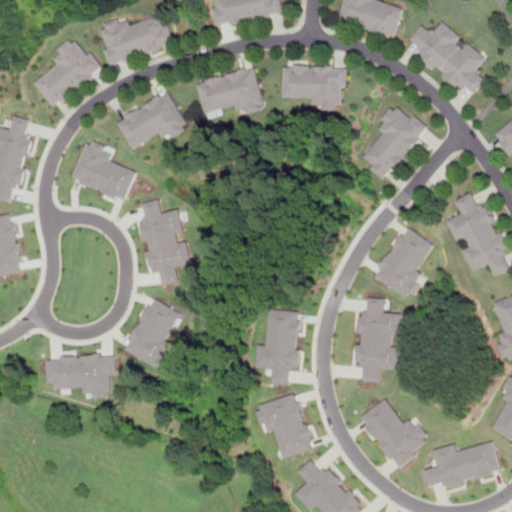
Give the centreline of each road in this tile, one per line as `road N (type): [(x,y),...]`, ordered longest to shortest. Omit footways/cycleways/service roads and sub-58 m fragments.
road 1 (residential): [(464,128),(358,252),(327,321),(324,362),(344,436),(396,493),(437,510),(505,496),(511,489),(501,180),(441,98),(356,46),(287,36),(236,46),(128,80),(93,102),(52,157),(46,191),(54,263),(39,315),(0,338)]
road 2 (residential): [(39,315),(59,328),(95,328),(115,315),(126,288),(124,250),(108,224),(49,219)]
